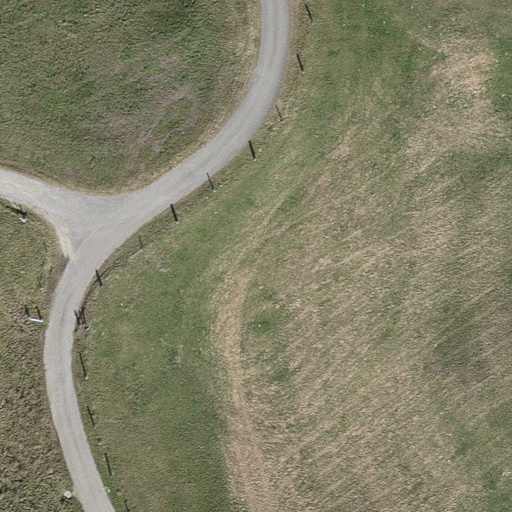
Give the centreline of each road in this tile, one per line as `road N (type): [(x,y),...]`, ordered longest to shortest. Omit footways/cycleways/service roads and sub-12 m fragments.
road 1 (track): [(117,511),(65,326),(101,242),(30,185),(0,174)]
road 2 (track): [(101,242),(175,190),(283,69),(284,0)]
